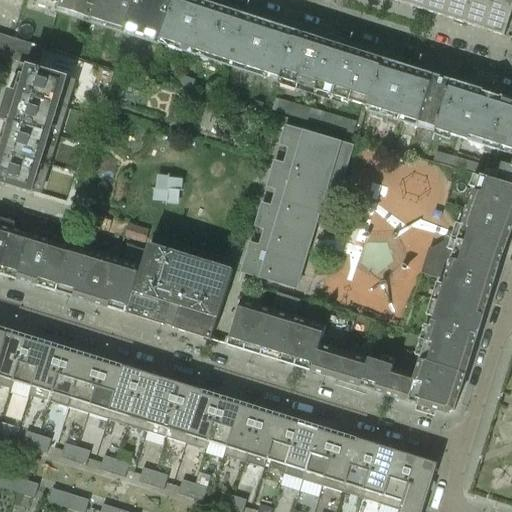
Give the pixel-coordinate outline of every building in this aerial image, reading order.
[(98,0),(61,0),(58,11),(91,22),(98,0)] [(135,0),(98,0),(91,22),(125,33),(135,0)] [(172,0),(135,0),(125,33),(158,43),(159,41),(172,0)] [(212,57),(226,10),(193,0),(172,0),(159,41),(212,57)] [(425,11),(428,0),(407,0),(406,5),(425,11)] [(445,17),(450,0),(428,0),(425,11),(445,17)] [(464,23),(471,0),(450,0),(445,17),(464,23)] [(484,30),(493,0),(471,0),(464,23),(484,30)] [(504,36),(511,11),(511,0),(510,0),(493,0),(484,30),(504,36)] [(229,63),(244,16),(226,10),(212,57),(229,63)] [(296,33),(244,16),(229,63),(281,79),(296,33)] [(348,49),(296,33),(281,79),(333,96),(348,49)] [(0,34),(0,56),(6,58),(12,38),(0,34)] [(44,48),(12,38),(6,58),(38,68),(44,48)] [(382,60),(348,49),(333,96),(368,107),(382,60)] [(149,57),(125,50),(121,62),(145,70),(149,57)] [(433,77),(382,60),(368,107),(419,123),(433,77)] [(0,181),(32,192),(67,77),(19,63),(15,75),(21,77),(16,92),(8,90),(0,117),(0,120),(7,122),(0,144),(0,181)] [(195,80),(193,79),(179,75),(177,84),(192,89),(195,80)] [(452,83),(433,77),(419,123),(429,126),(437,129),(452,83)] [(462,86),(452,83),(437,129),(436,131),(450,135),(456,116),(453,115),(462,86)] [(229,91),(213,86),(210,95),(226,100),(229,91)] [(270,116),(272,108),(262,104),(266,88),(259,86),(255,102),(252,110),(270,116)] [(469,137),(483,93),(462,86),(453,115),(456,116),(450,135),(468,141),(469,137)] [(486,142),(500,98),(483,93),(469,137),(486,142)] [(275,98),(272,110),(353,134),(356,122),(275,98)] [(511,102),(500,98),(486,142),(511,150),(511,102)] [(250,244),(242,273),(295,289),(340,142),(286,126),(281,144),(290,147),(285,166),(275,163),(268,186),(277,189),(272,208),(262,205),(256,226),(266,228),(260,247),(250,244)] [(485,168),(429,152),(427,160),(483,176),(485,168)] [(511,166),(511,167),(502,164),(499,174),(486,170),(484,177),(481,176),(480,177),(511,186),(511,166)] [(157,174),(155,200),(181,201),(183,176),(157,174)] [(511,223),(511,186),(480,177),(469,207),(465,206),(464,209),(511,223)] [(450,194),(447,203),(459,208),(462,198),(450,194)] [(84,230),(92,200),(75,195),(66,225),(84,230)] [(506,244),(511,227),(511,223),(464,209),(457,227),(461,229),(506,244)] [(441,213),(434,211),(432,217),(439,220),(441,213)] [(0,269),(12,231),(13,231),(15,223),(0,218),(0,269)] [(149,231),(129,224),(125,237),(145,243),(149,231)] [(506,244),(461,229),(457,240),(502,255),(506,244)] [(12,231),(0,269),(0,275),(18,281),(31,237),(13,231),(12,231)] [(483,316),(502,255),(457,240),(445,236),(444,239),(445,239),(441,252),(429,248),(422,274),(445,281),(439,302),(483,316)] [(69,248),(31,237),(18,281),(56,292),(69,248)] [(149,244),(142,267),(127,315),(164,326),(165,325),(174,328),(174,329),(211,341),(233,271),(149,244)] [(122,261),(107,308),(125,314),(140,267),(141,267),(146,252),(125,245),(120,261),(122,261)] [(112,247),(110,257),(118,260),(120,250),(112,247)] [(69,248),(56,292),(73,298),(86,254),(69,248)] [(87,251),(86,254),(73,298),(107,308),(122,261),(120,261),(87,251)] [(300,300),(277,293),(273,307),(296,314),(300,300)] [(424,298),(417,295),(412,307),(419,310),(424,298)] [(274,312),(240,301),(227,346),(260,356),(274,312)] [(471,355),(483,316),(439,302),(427,341),(471,355)] [(274,312),(260,356),(278,361),(291,317),(274,312)] [(326,327),(291,317),(278,361),(312,372),(322,339),(326,327)] [(5,333),(0,348),(0,386),(12,390),(14,382),(13,381),(26,339),(5,333)] [(14,382),(31,387),(32,387),(45,346),(26,339),(13,381),(14,382)] [(344,346),(322,339),(312,372),(334,379),(344,346)] [(471,355),(427,341),(416,376),(414,381),(459,395),(471,355)] [(45,346),(32,387),(31,387),(28,395),(51,402),(53,394),(52,393),(65,352),(45,346)] [(371,354),(344,346),(334,379),(361,387),(369,359),(371,354)] [(52,393),(53,394),(70,399),(71,399),(84,358),(65,352),(52,393)] [(84,358),(71,399),(70,399),(68,407),(88,414),(104,364),(84,358)] [(394,367),(369,359),(361,387),(447,414),(454,410),(459,395),(414,381),(416,376),(393,369),(394,367)] [(122,370),(104,364),(88,414),(108,419),(123,370),(122,370)] [(127,426),(144,372),(123,366),(122,370),(123,370),(108,419),(127,426)] [(144,372),(127,426),(147,432),(163,379),(144,372)] [(183,385),(163,379),(147,432),(166,438),(183,385)] [(203,391),(183,385),(166,438),(186,444),(201,394),(202,395),(203,391)] [(221,400),(202,395),(201,394),(186,444),(207,450),(209,442),(208,442),(221,400)] [(208,442),(209,442),(227,447),(228,448),(240,407),(221,400),(208,442)] [(240,407),(228,448),(227,447),(224,455),(247,462),(249,454),(247,454),(260,413),(240,407)] [(247,454),(249,454),(267,460),(279,419),(260,413),(247,454)] [(299,425),(279,419),(267,460),(286,466),(299,425)] [(12,427),(0,423),(0,439),(8,442),(12,427)] [(318,431),(299,425),(286,466),(305,472),(306,472),(318,431)] [(318,431),(306,472),(305,472),(302,480),(323,486),(338,437),(318,431)] [(26,432),(24,439),(22,446),(34,450),(39,435),(26,432)] [(51,439),(39,435),(34,450),(47,454),(51,439)] [(357,443),(356,443),(338,437),(323,486),(342,492),(357,443)] [(357,443),(342,492),(362,498),(378,445),(357,439),(356,443),(357,443)] [(65,444),(63,451),(61,458),(73,462),(78,448),(65,444)] [(389,453),(390,449),(378,445),(362,498),(381,504),(396,455),(389,453)] [(90,451),(78,448),(73,462),(86,466),(90,451)] [(404,458),(396,455),(381,504),(399,510),(404,495),(416,457),(405,454),(404,458)] [(104,456),(102,463),(100,470),(112,474),(117,460),(104,456)] [(438,464),(416,457),(404,495),(426,502),(438,464)] [(129,464),(117,460),(112,474),(125,478),(129,464)] [(143,468),(141,476),(139,482),(151,486),(156,472),(143,468)] [(168,476),(156,472),(151,486),(164,490),(168,476)] [(20,479),(2,473),(0,479),(0,480),(18,486),(20,479)] [(39,485),(20,479),(18,486),(36,492),(39,485)] [(18,486),(0,480),(0,488),(16,493),(18,486)] [(182,480),(180,488),(178,494),(190,498),(195,484),(182,480)] [(207,488),(195,484),(190,498),(203,502),(207,488)] [(36,492),(18,486),(16,493),(34,499),(36,492)] [(71,495),(52,489),(50,496),(69,502),(71,495)] [(221,492),(219,500),(217,507),(230,511),(234,496),(221,492)] [(89,500),(71,495),(69,502),(87,507),(89,500)] [(422,511),(426,502),(404,495),(399,510),(398,511),(422,511)] [(69,502),(50,496),(48,503),(66,509),(69,502)] [(242,511),(247,500),(234,496),(230,511),(233,511),(242,511)] [(85,511),(87,507),(69,502),(66,509),(76,511),(85,511)]
